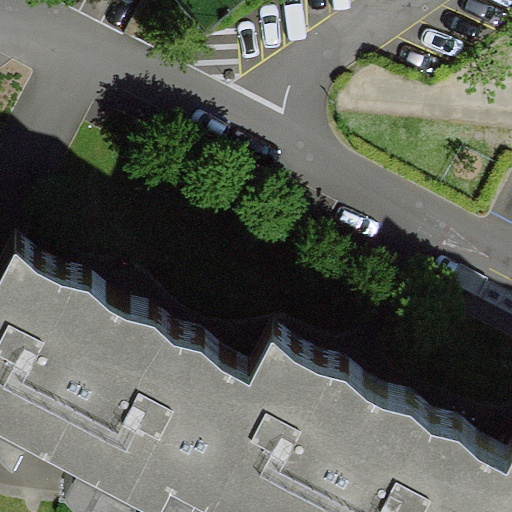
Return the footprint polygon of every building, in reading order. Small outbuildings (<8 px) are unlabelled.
[(0,258),(0,403),(46,428),(120,287),(109,281),(91,263),(64,258),(40,245),(17,225),(0,258)] [(133,293),(120,287),(46,428),(160,489),(173,463),(233,346),(222,340),(203,323),(177,316),(156,298),(133,293)] [(252,356),(233,346),(173,463),(243,499),(249,488),(294,511),(305,511),(377,374),(365,368),(349,352),(323,346),(298,333),(275,313),(252,356)] [(389,380),(377,374),(305,511),(450,511),(490,434),(480,429),(462,410),(435,404),(413,385),(389,380)] [(511,511),(511,440),(510,444),(490,434),(450,511),(511,511)]
